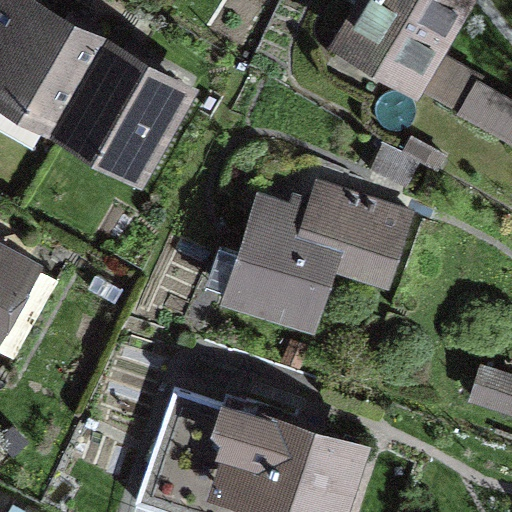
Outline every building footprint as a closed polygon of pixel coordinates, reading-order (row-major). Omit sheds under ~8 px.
[(63,118),(106,44),(26,0),(0,0),(0,82),(44,107),(63,118)] [(432,48),(460,0),(367,0),(344,40),(460,108),(476,81),(479,75),(432,48)] [(180,86),(106,44),(63,118),(137,160),(180,86)] [(511,101),(476,81),(460,108),(511,137),(511,101)] [(0,180),(1,181),(44,107),(0,82),(0,180)] [(430,150),(389,137),(380,165),(421,178),(430,150)] [(393,258),(408,212),(319,182),(312,205),(294,199),(286,222),(254,211),(241,251),(217,243),(203,283),(311,319),(323,283),(316,281),(331,237),(393,258)] [(0,318),(29,266),(0,249),(0,318)] [(472,395),(511,408),(511,375),(482,366),(472,395)] [(226,444),(239,408),(175,387),(137,498),(179,511),(288,511),(290,509),(244,494),(257,455),(226,444)] [(334,511),(357,447),(239,408),(226,444),(257,455),(244,494),(290,509),(288,511),(334,511)]
